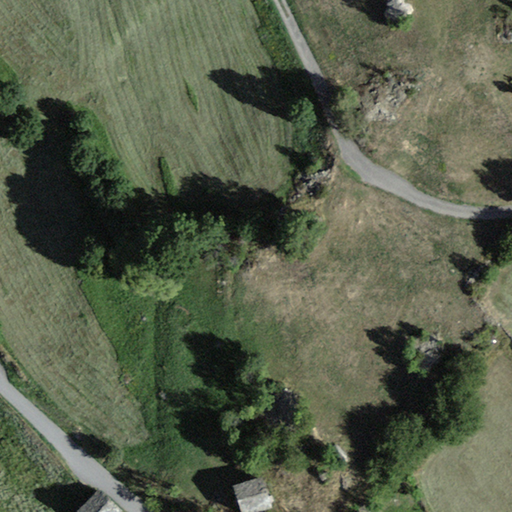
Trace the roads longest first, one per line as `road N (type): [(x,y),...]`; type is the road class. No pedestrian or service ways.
road 1 (unclassified): [(279,0),(352,162),(410,199),(511,221)]
road 2 (unclassified): [(139,511),(0,385)]
